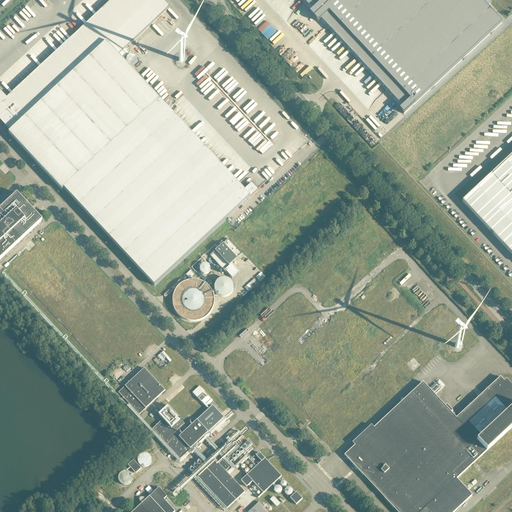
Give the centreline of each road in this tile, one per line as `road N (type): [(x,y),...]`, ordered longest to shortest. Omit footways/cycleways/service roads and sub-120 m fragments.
road 1 (tertiary): [(511,324),(234,24)]
road 2 (unknown): [(316,476),(423,375),(472,385),(502,360)]
road 3 (unknown): [(240,275),(234,295),(148,359)]
road 4 (unknown): [(446,190),(446,159),(511,99)]
